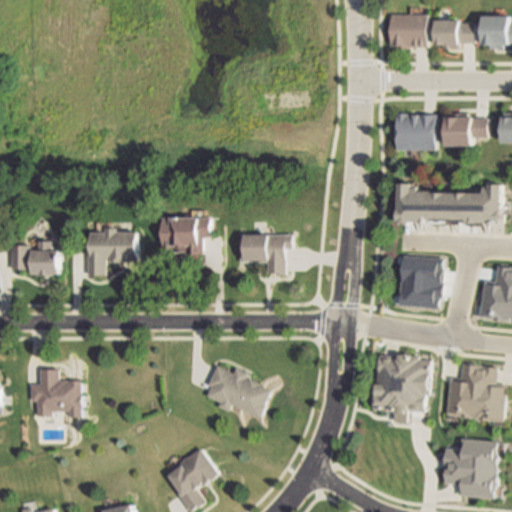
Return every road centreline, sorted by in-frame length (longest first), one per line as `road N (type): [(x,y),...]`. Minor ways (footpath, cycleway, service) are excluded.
road 1 (residential): [(0,322),(340,321)]
road 2 (residential): [(340,321),(360,79),(358,0)]
road 3 (residential): [(340,321),(327,428),(307,471),(273,511)]
road 4 (residential): [(511,342),(340,321)]
road 5 (residential): [(360,79),(511,80)]
